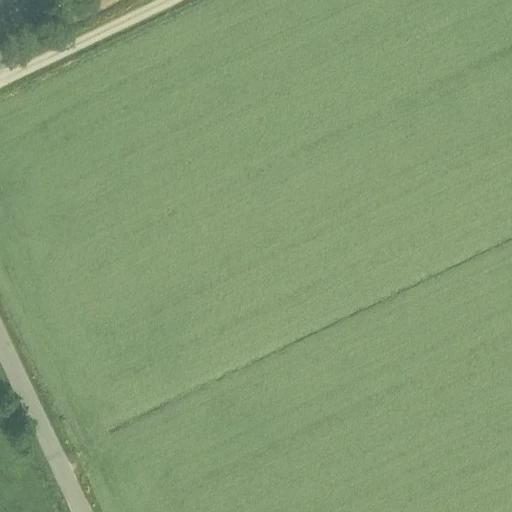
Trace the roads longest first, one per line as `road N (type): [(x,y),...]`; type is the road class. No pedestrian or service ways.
road 1 (track): [(0,81),(169,0)]
road 2 (unclassified): [(80,511),(0,342)]
